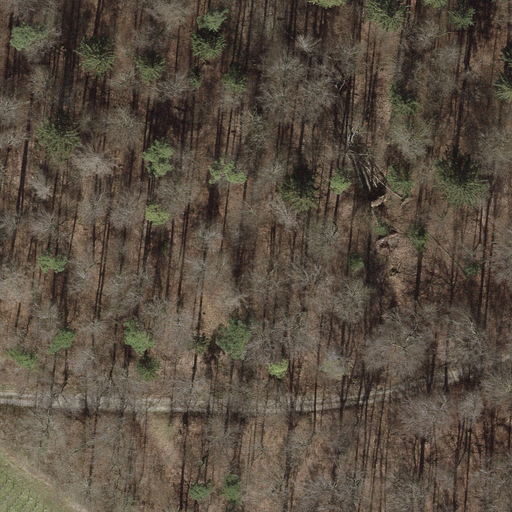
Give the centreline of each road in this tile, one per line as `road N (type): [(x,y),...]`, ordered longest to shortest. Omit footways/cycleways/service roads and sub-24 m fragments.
road 1 (track): [(0,396),(309,404),(511,357)]
road 2 (track): [(134,396),(214,511)]
